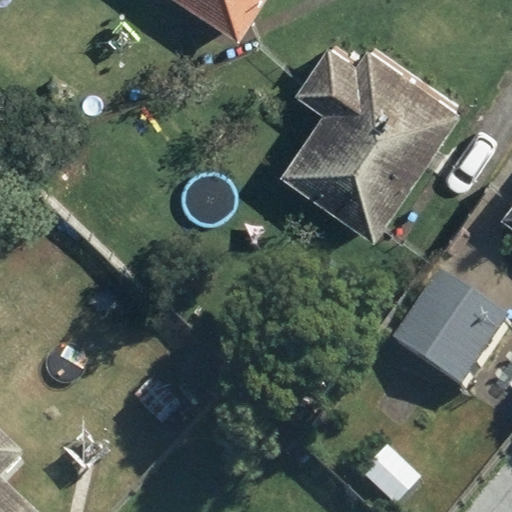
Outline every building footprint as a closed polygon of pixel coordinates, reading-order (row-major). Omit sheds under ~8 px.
[(207,0),(253,30),(272,0),(207,0)] [(473,102),(379,39),(372,34),(358,55),(335,39),(304,86),(334,106),(291,170),(386,233),(473,102)] [(0,223),(28,193),(0,167),(0,223)] [(270,310),(231,275),(205,305),(244,340),(270,310)] [(481,386),(511,335),(511,317),(482,299),(442,363),(481,386)] [(190,398),(154,373),(130,408),(166,433),(190,398)] [(0,511),(42,511),(18,486),(38,467),(0,427),(0,511)] [(403,511),(433,481),(392,443),(359,478),(394,511),(403,511)]
